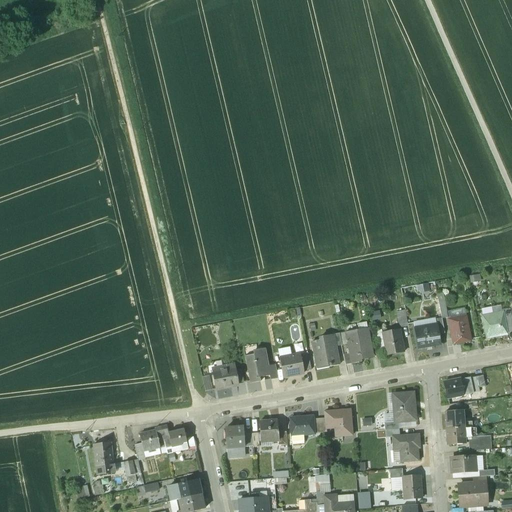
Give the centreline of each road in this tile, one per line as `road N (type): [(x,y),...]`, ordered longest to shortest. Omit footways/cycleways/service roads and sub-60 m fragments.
road 1 (residential): [(202,413),(431,370)]
road 2 (unclassified): [(426,0),(511,193)]
road 3 (residential): [(442,511),(431,370)]
road 4 (residential): [(79,426),(202,413)]
